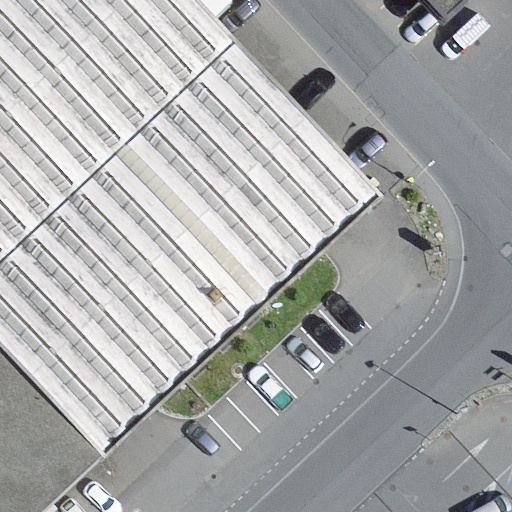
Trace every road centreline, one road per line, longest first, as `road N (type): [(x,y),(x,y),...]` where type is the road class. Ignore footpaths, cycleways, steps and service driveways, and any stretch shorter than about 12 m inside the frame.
road 1 (residential): [(286,0),(511,244)]
road 2 (residential): [(511,301),(293,511)]
